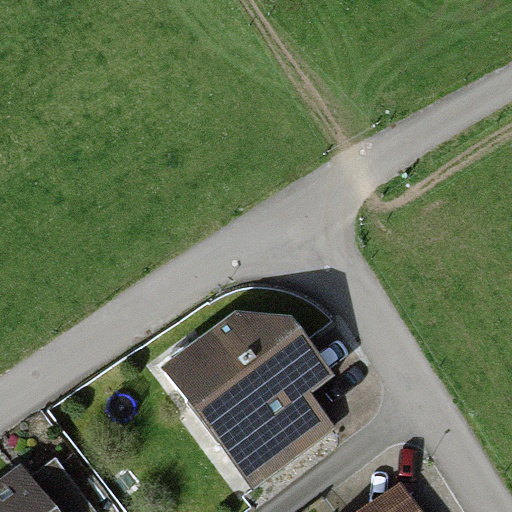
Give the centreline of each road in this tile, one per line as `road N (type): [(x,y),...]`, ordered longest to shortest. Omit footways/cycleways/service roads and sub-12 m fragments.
road 1 (unclassified): [(0,422),(306,213)]
road 2 (residential): [(306,213),(494,511)]
road 3 (unclassified): [(306,213),(511,79)]
